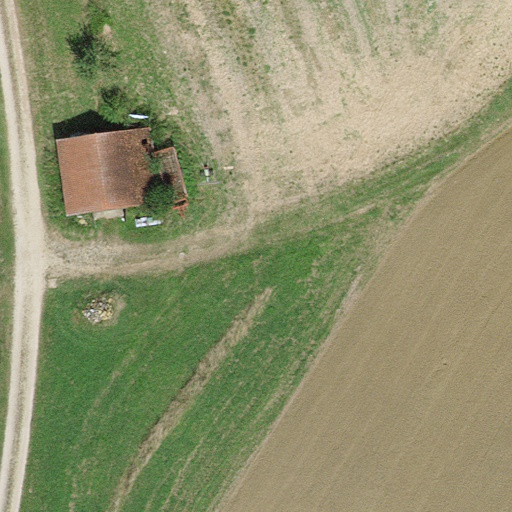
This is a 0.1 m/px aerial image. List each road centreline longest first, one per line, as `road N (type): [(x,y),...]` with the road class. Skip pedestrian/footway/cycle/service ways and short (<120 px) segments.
road 1 (track): [(511,97),(476,148),(396,188),(191,242),(20,272)]
road 2 (track): [(0,27),(18,155),(22,348),(0,511)]
